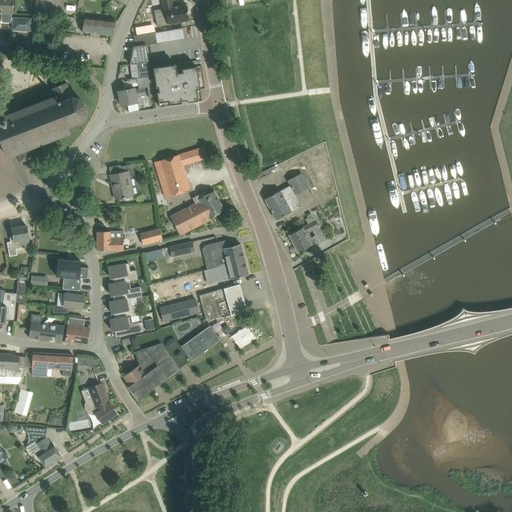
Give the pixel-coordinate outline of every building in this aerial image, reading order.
[(13,14),(14,0),(0,0),(0,13),(2,14),(1,21),(3,22),(9,23),(11,21),(12,21),(12,31),(31,32),(31,29),(31,20),(31,19),(13,18),(11,18),(11,14),(13,14)] [(155,13),(157,23),(158,26),(168,24),(168,25),(180,23),(179,22),(189,20),(187,5),(173,7),(171,0),(162,0),(164,9),(155,10),(155,13)] [(106,19),(106,21),(85,19),(83,33),(114,36),(116,20),(106,19)] [(196,26),(196,25),(134,36),(142,35),(144,45),(133,46),(130,64),(137,63),(139,77),(137,78),(137,79),(151,77),(146,45),(157,43),(155,33),(196,26)] [(34,54),(51,57),(54,45),(36,41),(34,54)] [(202,100),(200,89),(197,66),(182,69),(183,72),(177,73),(176,64),(153,68),(156,88),(158,87),(159,92),(157,92),(159,107),(182,103),(182,101),(187,100),(187,102),(202,100)] [(146,88),(148,87),(152,86),(151,77),(137,79),(138,86),(146,85),(146,88)] [(68,126),(78,122),(82,120),(85,116),(86,112),(86,107),(84,103),(81,100),(77,98),(72,97),(66,83),(53,88),(56,96),(46,100),(45,98),(44,99),(44,101),(36,104),(35,102),(33,103),(34,104),(25,108),(16,112),(15,112),(14,110),(13,111),(12,107),(8,105),(4,107),(3,110),(5,116),(3,116),(4,118),(1,119),(0,120),(0,121),(1,124),(0,124),(0,140),(4,151),(5,151),(8,157),(17,153),(20,161),(20,163),(21,163),(21,161),(32,158),(33,158),(34,157),(32,157),(29,149),(38,145),(39,147),(40,146),(39,145),(48,141),(49,143),(50,142),(50,141),(59,137),(59,139),(61,138),(60,137),(71,133),(68,126)] [(135,88),(128,89),(118,91),(121,106),(137,102),(136,97),(145,95),(144,88),(135,90),(135,88)] [(16,112),(25,108),(25,106),(23,107),(22,103),(14,107),(16,112)] [(158,171),(166,197),(190,190),(183,165),(179,155),(155,162),(158,171)] [(122,172),(111,175),(110,175),(116,199),(134,195),(139,194),(137,184),(133,164),(121,166),(122,172)] [(265,199),(271,209),(287,201),(286,200),(288,199),(296,195),(309,188),(301,173),(288,180),(291,185),(265,199)] [(214,191),(207,195),(205,191),(193,198),(195,203),(170,216),(180,235),(210,220),(209,218),(224,210),(214,191)] [(276,220),(292,211),(287,201),(271,209),(276,220)] [(309,224),(298,230),(289,235),(298,252),(318,241),(315,235),(311,237),(309,233),(319,227),(314,221),(314,220),(312,215),(308,218),(305,219),(309,224)] [(16,249),(30,247),(29,239),(27,226),(12,228),(13,236),(10,237),(11,242),(7,242),(10,256),(17,255),(16,249)] [(162,240),(160,230),(159,228),(140,233),(143,245),(162,240)] [(110,232),(97,232),(97,250),(123,250),(123,239),(110,239),(110,232)] [(195,252),(192,241),(168,246),(171,257),(195,252)] [(213,261),(215,268),(222,266),(222,265),(227,264),(227,263),(244,259),(240,244),(219,249),(217,243),(209,245),(211,254),(213,261)] [(161,249),(145,253),(147,261),(163,257),(161,249)] [(88,279),(89,268),(81,267),(81,262),(58,259),(56,277),(64,278),(63,289),(80,291),(81,278),(88,279)] [(227,263),(227,264),(228,270),(226,270),(229,280),(248,275),(244,259),(227,263)] [(130,281),(138,280),(136,270),(130,271),(129,263),(108,267),(110,278),(112,278),(114,284),(129,281),(130,281)] [(129,281),(114,284),(109,284),(111,296),(113,295),(114,301),(130,298),(130,299),(142,297),(140,287),(131,289),(130,281),(129,281)] [(199,295),(202,308),(206,321),(243,310),(240,298),(236,285),(240,284),(230,286),(199,295)] [(14,320),(16,302),(24,303),(24,300),(19,293),(17,294),(4,292),(2,306),(0,305),(0,322),(5,323),(5,319),(14,320)] [(84,295),(65,293),(63,306),(53,305),(53,312),(67,314),(68,307),(83,309),(84,295)] [(130,298),(114,301),(109,302),(111,313),(114,313),(115,319),(139,315),(138,305),(132,306),(130,299),(130,298)] [(195,298),(160,308),(164,321),(199,312),(195,298)] [(139,315),(115,319),(110,320),(112,331),(114,330),(116,337),(143,332),(141,322),(142,322),(141,315),(139,315)] [(85,320),(75,318),(68,317),(65,342),(76,343),(76,341),(88,343),(90,328),(84,327),(85,320)] [(144,321),(146,331),(155,329),(153,319),(144,321)] [(31,320),(30,327),(29,337),(62,342),(64,326),(41,322),(31,320)] [(247,322),(231,334),(240,346),(256,335),(247,322)] [(192,361),(220,340),(210,326),(181,346),(192,361)] [(131,338),(135,349),(140,347),(137,336),(131,338)] [(166,378),(166,379),(167,378),(179,369),(180,369),(174,361),(167,351),(161,343),(135,352),(133,352),(134,354),(118,359),(120,365),(130,362),(137,360),(139,365),(132,370),(124,376),(130,385),(129,386),(138,399),(145,394),(166,378)] [(26,352),(26,367),(26,368),(32,368),(32,376),(47,376),(48,369),(63,370),(63,376),(71,376),(71,370),(72,370),(73,355),(26,352)] [(7,353),(6,376),(22,377),(26,368),(26,367),(19,367),(20,356),(13,356),(13,354),(7,353)] [(95,413),(97,416),(102,424),(118,413),(110,402),(110,403),(103,387),(102,383),(89,388),(92,397),(91,397),(88,399),(86,402),(85,406),(85,407),(85,410),(87,412),(89,413),(91,414),(93,415),(95,413)] [(21,389),(15,412),(27,416),(33,393),(26,391),(21,389)] [(62,457),(53,443),(52,444),(47,437),(46,437),(47,428),(37,428),(36,436),(32,438),(34,441),(26,446),(34,457),(38,455),(46,468),(62,457)] [(0,463),(10,457),(5,451),(3,452),(0,447),(0,463)] [(10,466),(7,460),(2,463),(6,469),(10,466)] [(9,478),(15,474),(13,470),(6,474),(9,478)] [(10,479),(13,485),(19,482),(15,475),(10,479)]
